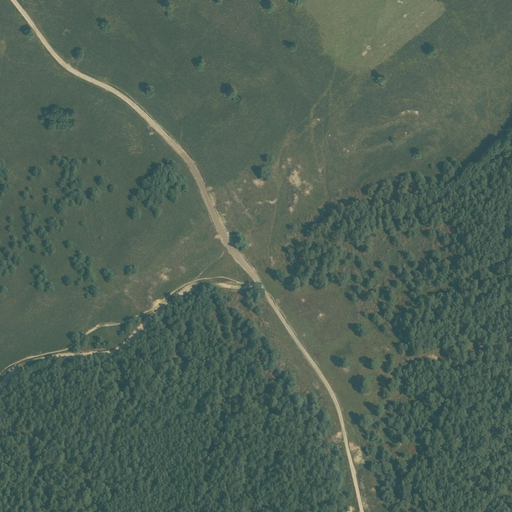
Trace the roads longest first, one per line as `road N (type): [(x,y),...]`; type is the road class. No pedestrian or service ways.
road 1 (track): [(262,289),(227,241),(188,161),(127,99),(61,62),(12,0)]
road 2 (track): [(0,387),(21,367),(121,347),(187,288),(262,289)]
road 3 (track): [(361,511),(338,408),(262,289)]
